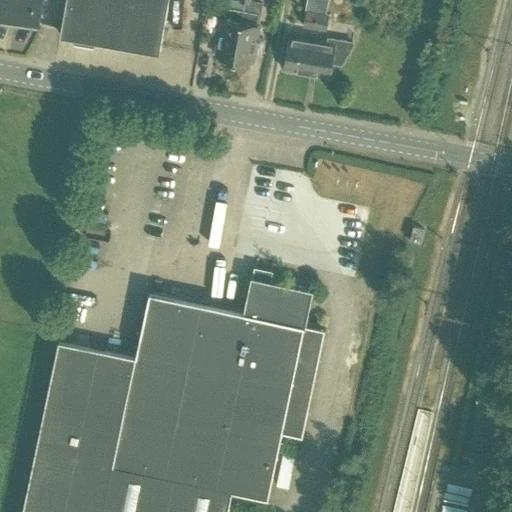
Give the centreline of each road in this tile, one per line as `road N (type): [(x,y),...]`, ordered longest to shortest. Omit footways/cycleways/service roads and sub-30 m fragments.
road 1 (tertiary): [(511,170),(0,72)]
road 2 (residential): [(489,511),(511,252)]
